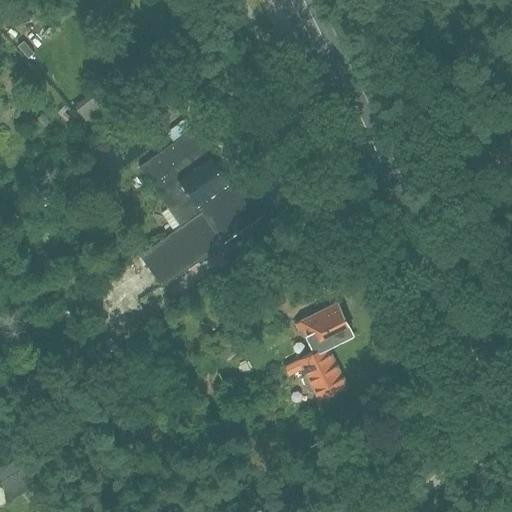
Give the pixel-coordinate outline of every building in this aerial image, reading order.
[(112,106),(98,88),(74,106),(88,124),(112,106)] [(168,207),(161,212),(173,229),(139,252),(161,284),(261,215),(235,178),(228,183),(208,155),(215,150),(197,124),(192,128),(186,118),(166,131),(172,141),(138,165),(168,207)] [(317,215),(299,225),(305,235),(323,224),(317,215)] [(346,384),(327,345),(352,332),(337,300),(296,321),(300,330),(305,328),(315,348),(299,356),(306,372),(301,374),(309,391),(315,388),(319,397),(346,384)] [(221,329),(205,339),(214,354),(230,344),(221,329)] [(1,482),(11,499),(35,486),(25,467),(24,468),(19,461),(0,471),(0,473),(4,480),(1,482)] [(158,497),(167,511),(184,511),(190,509),(175,485),(173,486),(170,481),(164,485),(168,491),(158,497)]
